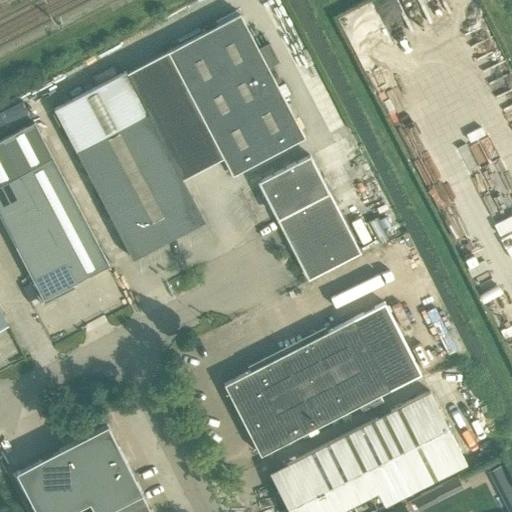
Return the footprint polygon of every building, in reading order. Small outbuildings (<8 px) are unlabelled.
[(239,13),(126,72),(182,178),(223,157),(227,166),(232,175),(241,170),(305,137),(268,68),(278,62),(268,43),(258,49),(239,13)] [(182,178),(126,72),(125,71),(53,108),(110,215),(109,215),(132,259),(204,221),(182,178)] [(108,264),(55,163),(33,122),(0,138),(0,216),(33,280),(30,281),(42,306),(75,289),(72,283),(108,264)] [(359,253),(328,191),(309,154),(259,180),(309,279),(359,253)] [(384,302),(224,384),(260,455),(368,400),(372,407),(383,402),(379,394),(417,375),(420,373),(418,370),(384,302)] [(288,511),(369,511),(466,463),(429,391),(269,473),(288,511)] [(69,433),(78,428),(74,418),(64,424),(69,433)] [(16,472),(15,472),(16,473),(35,511),(69,511),(89,502),(93,511),(104,511),(141,494),(142,493),(107,425),(102,428),(38,460),(16,472)] [(511,481),(506,463),(492,467),(503,501),(511,498),(511,481)] [(150,511),(141,494),(106,511),(82,511),(82,510),(78,511),(150,511)]
